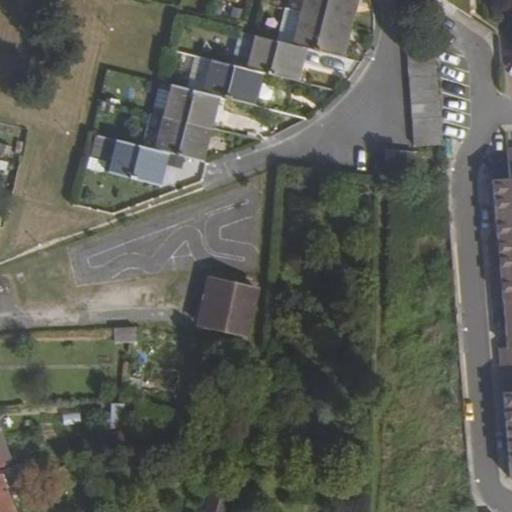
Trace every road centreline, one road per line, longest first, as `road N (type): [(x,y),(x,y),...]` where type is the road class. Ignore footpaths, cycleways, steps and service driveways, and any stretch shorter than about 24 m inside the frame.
road 1 (residential): [(496,104),(463,170),(490,490),(511,503)]
road 2 (residential): [(389,0),(390,86),(364,124),(233,170)]
